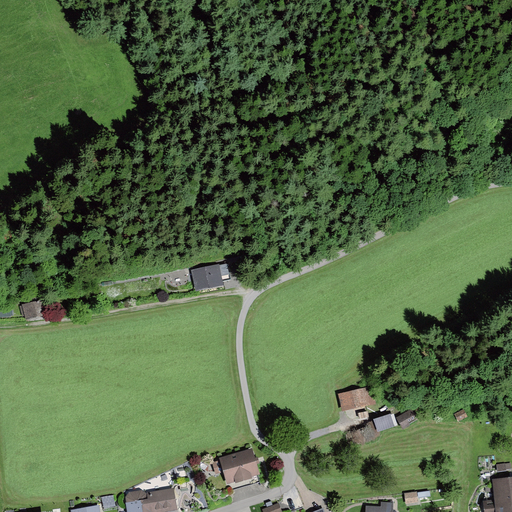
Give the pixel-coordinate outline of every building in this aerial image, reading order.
[(230,268),(200,274),(204,294),(234,288),(230,268)] [(58,303),(32,306),(33,319),(60,316),(58,303)] [(372,387),(338,395),(342,413),(376,405),(372,387)] [(413,409),(397,418),(403,430),(410,426),(408,424),(418,418),(413,409)] [(390,415),(374,421),(378,433),(394,428),(390,415)] [(252,449),(219,459),(219,461),(212,463),(216,475),(223,473),(227,485),(235,483),(236,485),(252,480),(252,478),(260,475),(252,449)] [(511,463),(496,465),(497,472),(506,471),(506,470),(511,469),(511,463)] [(511,511),(511,478),(492,481),(494,500),(483,501),(484,511),(511,511)] [(126,498),(125,504),(126,511),(171,511),(177,511),(174,489),(146,493),(142,491),(129,493),(126,498)] [(417,492),(404,494),(406,505),(418,503),(418,499),(417,493),(417,492)] [(282,511),(279,503),(262,510),(262,511),(282,511)] [(364,511),(393,511),(394,503),(381,503),(381,508),(365,507),(364,511)]
